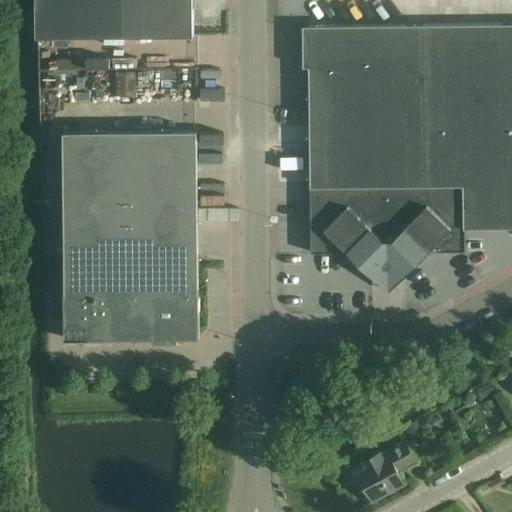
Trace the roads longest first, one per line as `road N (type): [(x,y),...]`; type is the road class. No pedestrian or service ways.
road 1 (residential): [(256,339),(253,0)]
road 2 (residential): [(256,339),(410,337),(511,289)]
road 3 (residential): [(256,511),(256,339)]
road 4 (residential): [(399,511),(511,451)]
